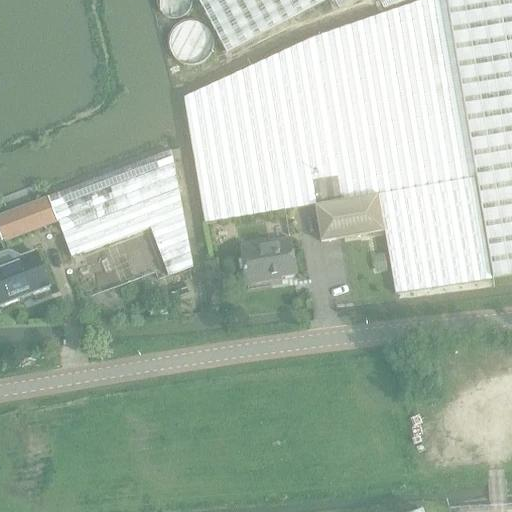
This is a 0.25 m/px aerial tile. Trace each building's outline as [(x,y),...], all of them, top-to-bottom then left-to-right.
[(432,0),(313,44),(178,104),(183,129),(189,156),(201,220),(202,224),(202,225),(202,226),(202,229),(285,215),(316,209),(376,199),(382,232),(395,297),(407,295),(468,287),(487,285),(486,280),(441,0),(432,0)] [(511,0),(200,0),(211,21),(227,52),(326,0),(333,0),(337,7),(351,0),(378,0),(384,10),(412,0),(441,0),(486,280),(511,275),(511,0)] [(0,243),(58,222),(72,258),(149,228),(168,276),(192,267),(171,151),(0,215),(0,243)] [(376,199),(316,209),(321,242),(334,240),(343,239),(382,232),(376,199)] [(279,278),(297,275),(291,241),(241,249),(246,281),(279,276),(279,278)] [(0,305),(49,287),(36,253),(21,259),(21,257),(9,252),(0,255),(0,305)] [(185,284),(169,290),(172,299),(188,294),(185,284)]
